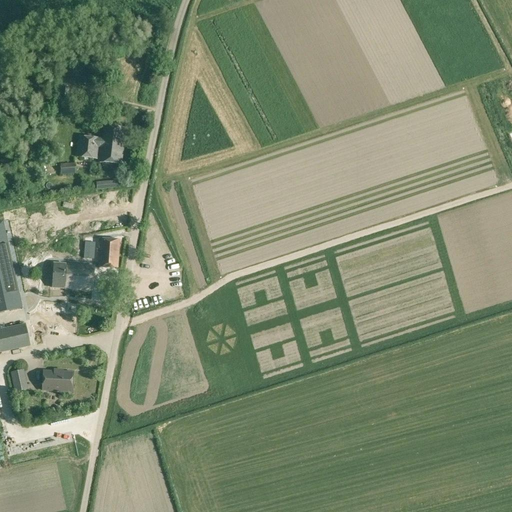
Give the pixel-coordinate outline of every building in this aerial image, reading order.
[(62,65),(62,73),(100,70),(99,61),(62,65)] [(100,161),(120,164),(123,141),(122,141),(123,129),(105,126),(103,140),(80,136),(78,156),(97,158),(98,147),(102,147),(100,161)] [(61,164),(61,174),(76,173),(75,162),(61,164)] [(0,313),(4,312),(4,311),(10,310),(10,311),(21,309),(22,309),(20,298),(19,298),(18,293),(19,293),(5,234),(6,234),(3,221),(0,221),(0,313)] [(100,239),(99,267),(118,268),(119,240),(100,239)] [(53,288),(92,291),(94,267),(55,264),(53,288)] [(57,293),(57,300),(69,299),(68,292),(57,293)] [(64,308),(65,301),(41,299),(40,306),(64,308)] [(68,331),(75,331),(77,302),(70,301),(68,331)] [(0,352),(20,348),(15,327),(0,330),(0,352)] [(46,345),(45,339),(41,340),(40,335),(35,336),(37,347),(46,345)] [(55,372),(44,372),(43,391),(72,392),(73,373),(63,373),(63,371),(55,370),(55,372)] [(23,371),(11,373),(15,393),(27,390),(23,371)]
